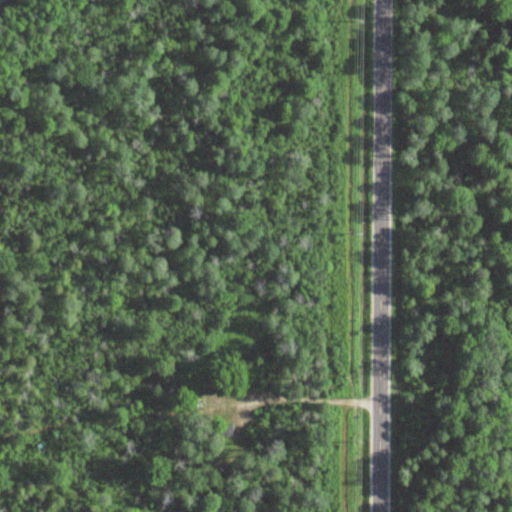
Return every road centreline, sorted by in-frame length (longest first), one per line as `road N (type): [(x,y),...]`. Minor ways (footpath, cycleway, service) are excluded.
road 1 (residential): [(383,511),(387,0)]
road 2 (residential): [(384,428),(238,460),(189,511)]
